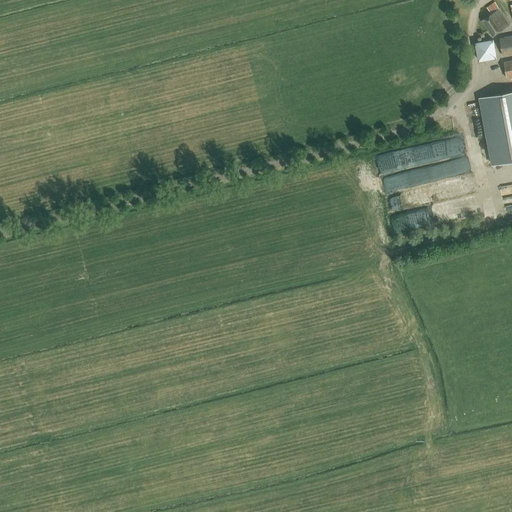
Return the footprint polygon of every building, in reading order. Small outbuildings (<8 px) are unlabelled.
[(510,25),(499,9),(494,2),(487,7),(492,14),(482,21),(493,37),(510,25)] [(503,57),(511,54),(511,35),(500,39),(503,57)] [(494,40),(476,43),(479,60),(497,57),(494,40)] [(511,92),(480,98),(493,165),(511,160),(511,92)] [(413,164),(466,152),(463,138),(410,150),(413,164)] [(511,183),(501,185),(503,196),(511,195),(511,203),(506,204),(507,216),(511,215),(511,183)]
